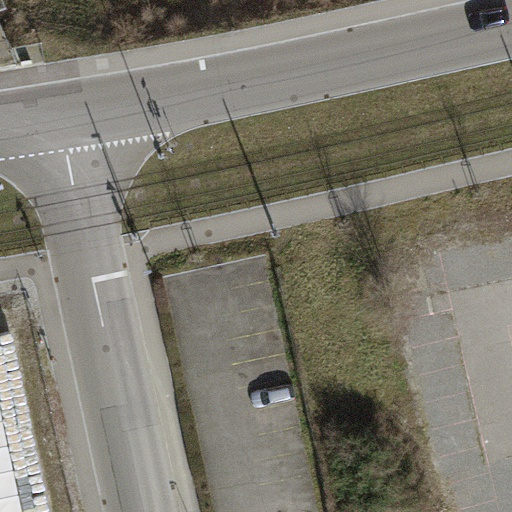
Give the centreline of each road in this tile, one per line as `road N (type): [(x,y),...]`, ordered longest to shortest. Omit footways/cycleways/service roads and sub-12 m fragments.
road 1 (residential): [(56,114),(511,25)]
road 2 (residential): [(144,511),(56,114)]
